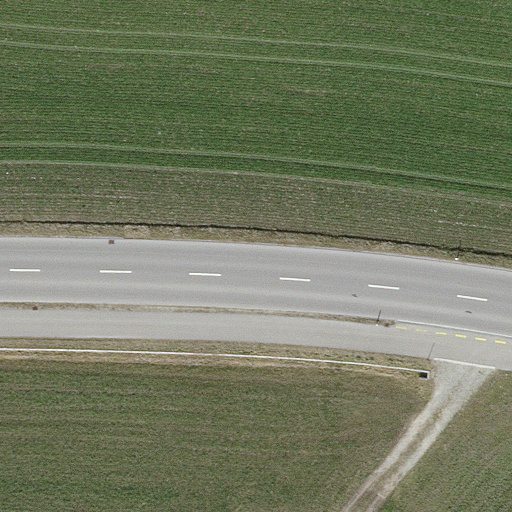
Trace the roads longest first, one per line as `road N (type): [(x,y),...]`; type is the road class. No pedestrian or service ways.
road 1 (tertiary): [(511,308),(112,273),(0,272)]
road 2 (track): [(511,345),(367,511)]
